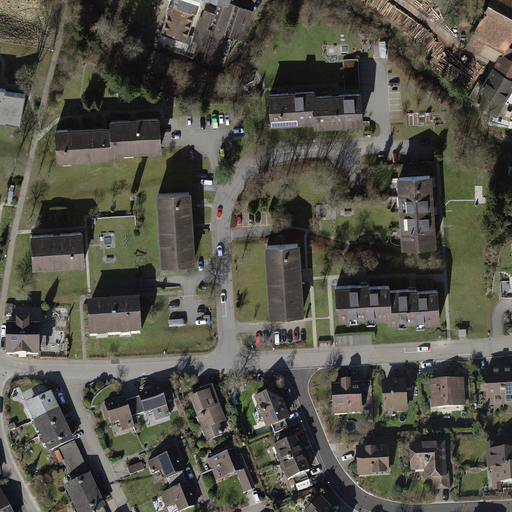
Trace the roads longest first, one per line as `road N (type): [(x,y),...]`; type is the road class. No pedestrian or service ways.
road 1 (residential): [(418,145),(282,149),(235,174),(222,207),(231,366)]
road 2 (residential): [(292,362),(511,350)]
road 3 (residential): [(292,362),(323,459),(356,501),(381,511)]
road 4 (residential): [(73,373),(231,366)]
road 5 (residential): [(123,511),(77,410),(73,373)]
